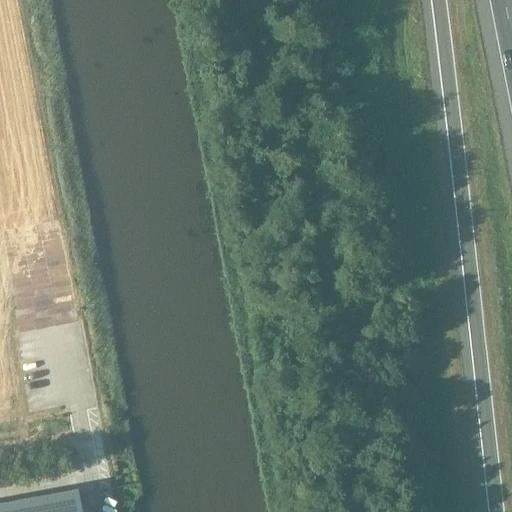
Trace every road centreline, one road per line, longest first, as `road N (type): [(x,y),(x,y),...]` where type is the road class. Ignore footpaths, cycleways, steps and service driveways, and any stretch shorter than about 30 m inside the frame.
road 1 (motorway): [(437,0),(496,511)]
road 2 (unknown): [(0,497),(77,469),(84,439),(40,280)]
